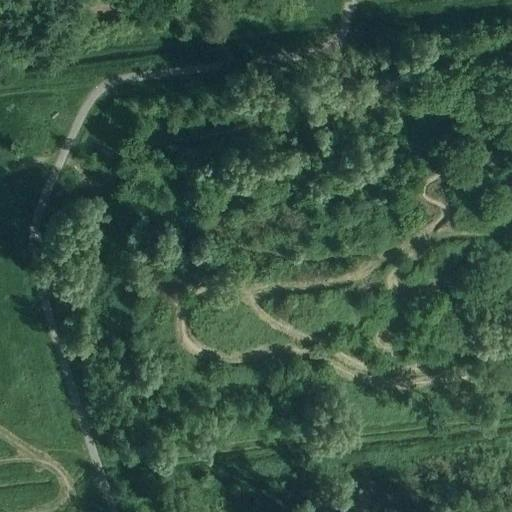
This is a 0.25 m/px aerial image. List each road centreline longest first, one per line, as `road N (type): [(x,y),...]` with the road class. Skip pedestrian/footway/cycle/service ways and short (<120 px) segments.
road 1 (track): [(33,244),(198,229),(259,249),(324,255),(511,234)]
road 2 (track): [(511,412),(96,464),(46,462)]
